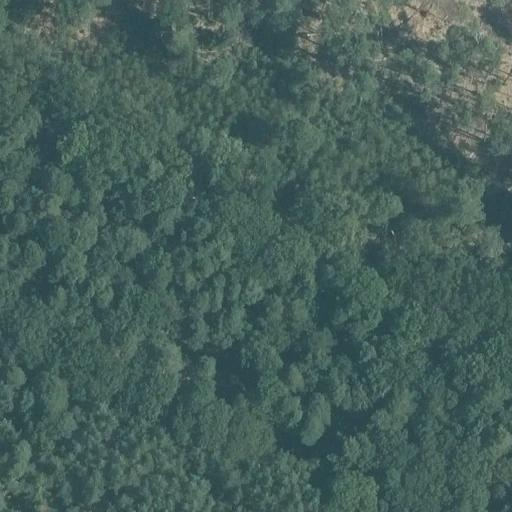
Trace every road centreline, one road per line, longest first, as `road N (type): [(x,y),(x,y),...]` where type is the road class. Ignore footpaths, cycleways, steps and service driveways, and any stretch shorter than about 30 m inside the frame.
road 1 (tertiary): [(511,366),(0,100)]
road 2 (track): [(361,511),(0,321)]
